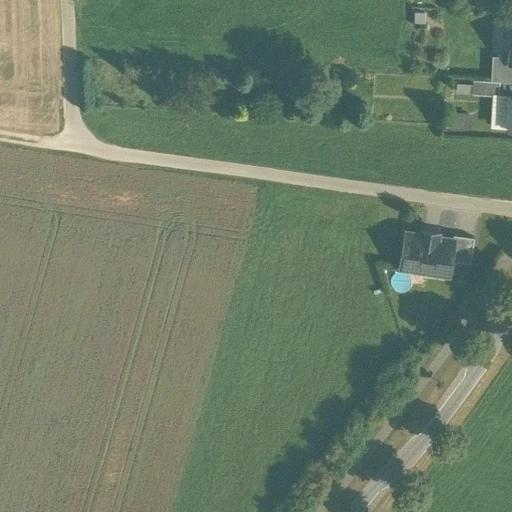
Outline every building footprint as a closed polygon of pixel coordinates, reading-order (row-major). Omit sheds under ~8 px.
[(511,62),(509,63),(509,56),(492,56),(490,81),(499,82),(511,82),(511,62)] [(499,96),(499,82),(490,81),(470,80),(469,94),(495,95),(499,96)] [(499,96),(495,95),(493,130),(509,131),(511,96),(499,96)] [(439,232),(422,230),(421,235),(406,233),(400,268),(448,275),(450,262),(453,239),(452,239),(438,237),(439,232)] [(474,239),(453,236),(452,239),(453,239),(450,262),(470,265),(474,239)]
